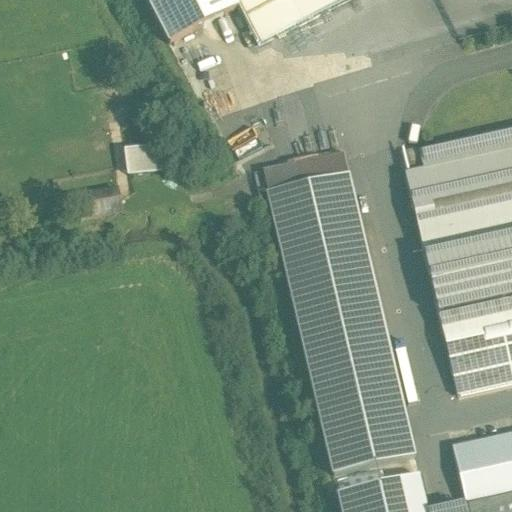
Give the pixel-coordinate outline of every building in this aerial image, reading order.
[(143,0),(150,13),(174,0),(143,0)] [(174,0),(150,13),(169,50),(238,14),(258,52),(357,0),(174,0)] [(511,133),(418,156),(423,175),(404,179),(457,400),(511,386),(511,133)] [(343,159),(263,177),(332,479),(413,461),(343,159)] [(511,511),(511,437),(452,451),(466,509),(464,511),(463,511),(511,511)] [(426,511),(419,479),(338,499),(340,511),(426,511)]
